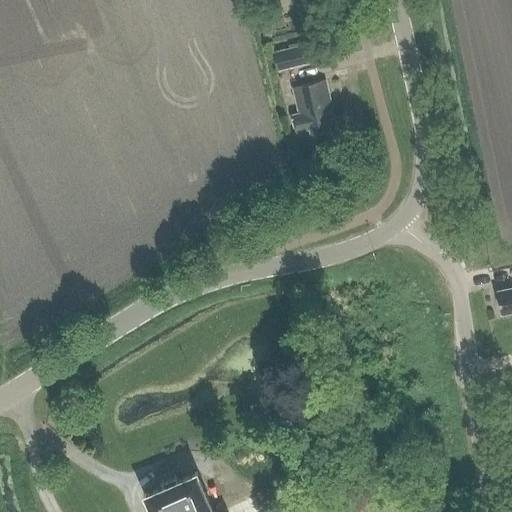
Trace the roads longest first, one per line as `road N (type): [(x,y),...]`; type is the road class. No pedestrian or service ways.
road 1 (tertiary): [(0,401),(163,298),(212,279),(337,255),(405,216)]
road 2 (unclassified): [(491,511),(458,289),(405,216)]
road 3 (tertiary): [(405,216),(423,184),(424,132),(392,0)]
